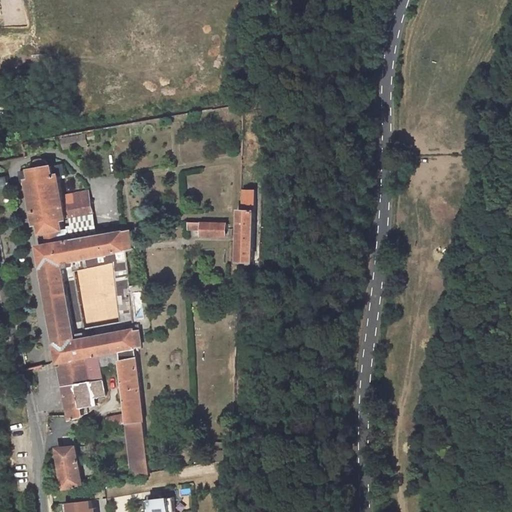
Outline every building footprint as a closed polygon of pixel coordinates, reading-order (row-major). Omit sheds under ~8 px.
[(64,134),(65,146),(89,144),(88,133),(64,134)] [(34,171),(21,173),(23,184),(29,182),(36,225),(41,224),(43,233),(39,233),(41,248),(40,248),(71,421),(81,419),(84,415),(83,407),(97,405),(96,398),(107,396),(102,366),(121,364),(127,418),(120,419),(120,417),(106,419),(107,427),(128,425),(133,476),(148,474),(136,348),(142,347),(140,330),(134,331),(134,330),(84,336),(77,337),(76,330),(64,261),(125,250),(124,232),(68,242),(66,229),(62,230),(61,221),(65,220),(61,196),(63,196),(61,188),(58,188),(57,178),(64,176),(62,166),(47,168),(46,163),(43,161),(36,162),(33,166),(34,171)] [(11,173),(2,177),(5,186),(15,182),(11,173)] [(238,229),(237,276),(254,277),(255,213),(255,210),(256,191),(243,191),(242,230),(238,229)] [(88,200),(66,205),(68,218),(91,214),(88,200)] [(226,224),(202,224),(202,230),(202,237),(225,237),(226,224)] [(126,260),(117,260),(118,287),(129,287),(126,260)] [(130,292),(122,292),(123,309),(132,308),(130,292)] [(83,329),(76,330),(77,337),(84,336),(83,329)] [(76,445),(57,448),(63,487),(82,484),(76,445)] [(176,511),(176,496),(146,496),(146,511),(176,511)] [(95,511),(94,497),(68,499),(69,511),(95,511)]
